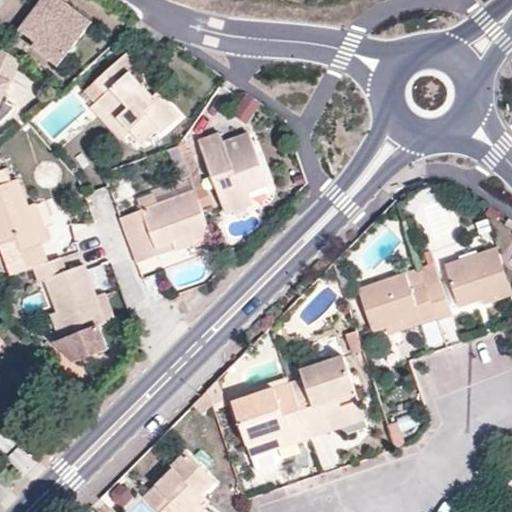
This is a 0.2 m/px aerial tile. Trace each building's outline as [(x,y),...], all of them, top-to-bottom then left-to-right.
[(92,23),(62,0),(41,0),(19,29),(37,43),(33,48),(58,67),(92,23)] [(0,77),(12,83),(22,62),(0,47),(0,77)] [(127,53),(95,81),(85,90),(96,102),(111,119),(117,114),(131,131),(132,130),(144,144),(158,130),(162,134),(180,118),(158,93),(154,97),(131,73),(139,65),(127,53)] [(9,103),(11,98),(6,95),(12,83),(0,77),(0,121),(1,122),(5,119),(9,116),(12,113),(15,111),(18,108),(9,103)] [(121,142),(131,131),(117,114),(111,119),(96,102),(89,108),(121,142)] [(254,205),(250,194),(246,185),(267,177),(250,133),(226,143),(222,133),(200,141),(227,214),(254,205)] [(189,153),(184,140),(179,147),(182,156),(189,153)] [(179,147),(168,151),(174,169),(186,164),(182,156),(179,147)] [(202,181),(191,152),(189,153),(182,156),(186,164),(193,185),(202,181)] [(0,185),(13,181),(7,167),(0,169),(0,185)] [(270,186),(267,177),(246,185),(250,194),(270,186)] [(18,179),(13,181),(0,185),(0,245),(5,258),(42,244),(49,242),(40,217),(32,220),(28,208),(18,179)] [(205,190),(202,181),(193,185),(195,190),(196,193),(205,190)] [(187,236),(191,246),(213,238),(196,193),(195,190),(157,204),(153,194),(138,200),(142,211),(156,247),(173,241),(187,236)] [(35,205),(28,208),(32,220),(40,217),(35,205)] [(122,219),(139,264),(177,251),(173,241),(156,247),(142,211),(122,219)] [(173,241),(177,251),(191,246),(187,236),(173,241)] [(49,263),(42,244),(5,258),(12,277),(33,269),(49,263)] [(511,294),(496,248),(444,264),(459,307),(479,301),(481,304),(511,294)] [(106,323),(84,265),(67,271),(62,258),(49,263),(33,269),(39,284),(46,282),(57,312),(50,314),(60,340),(55,342),(73,362),(107,350),(98,326),(106,323)] [(434,317),(435,319),(450,314),(433,263),(419,268),(434,317)] [(434,317),(419,268),(357,288),(372,330),(384,326),(397,322),(400,329),(434,317)] [(397,322),(384,326),(386,333),(400,329),(397,322)] [(440,322),(424,328),(431,349),(447,343),(440,322)] [(362,348),(356,331),(345,334),(351,352),(362,348)] [(302,378),(286,383),(305,438),(323,432),(319,423),(361,409),(342,354),(299,368),(302,378)] [(286,383),(231,401),(246,447),(287,433),(290,443),(305,438),(286,383)] [(364,419),(361,409),(319,423),(323,432),(364,419)] [(397,423),(388,426),(395,448),(405,445),(397,423)] [(273,449),(290,443),(287,433),(246,447),(250,457),(273,449)] [(273,449),(250,457),(254,470),(278,462),(273,449)] [(196,498),(213,481),(185,452),(170,466),(173,469),(145,498),(158,511),(198,511),(204,507),(196,498)]
